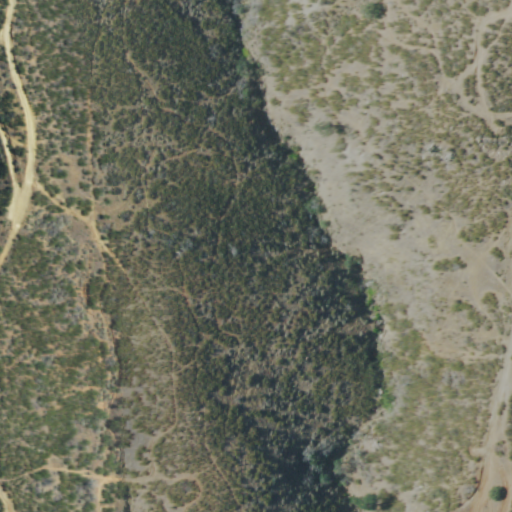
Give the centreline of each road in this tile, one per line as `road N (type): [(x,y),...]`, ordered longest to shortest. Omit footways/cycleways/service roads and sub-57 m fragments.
road 1 (track): [(498,0),(450,48),(501,108),(511,109),(508,369),(472,511)]
road 2 (track): [(4,511),(29,123),(4,41),(8,0)]
